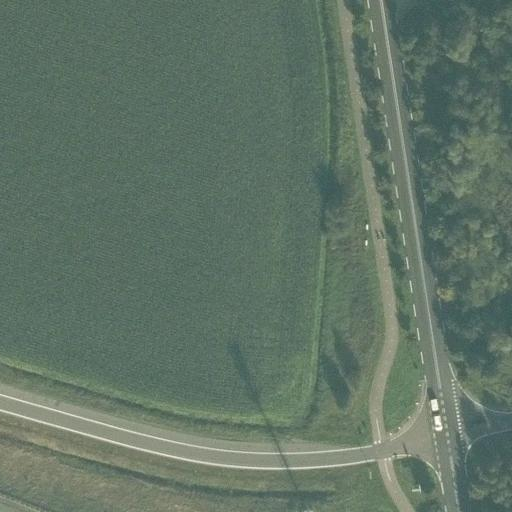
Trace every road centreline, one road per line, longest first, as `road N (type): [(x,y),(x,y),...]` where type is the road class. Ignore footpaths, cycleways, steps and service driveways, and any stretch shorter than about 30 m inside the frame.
road 1 (motorway): [(446,433),(262,466),(199,461),(0,405)]
road 2 (secondary): [(446,433),(380,0)]
